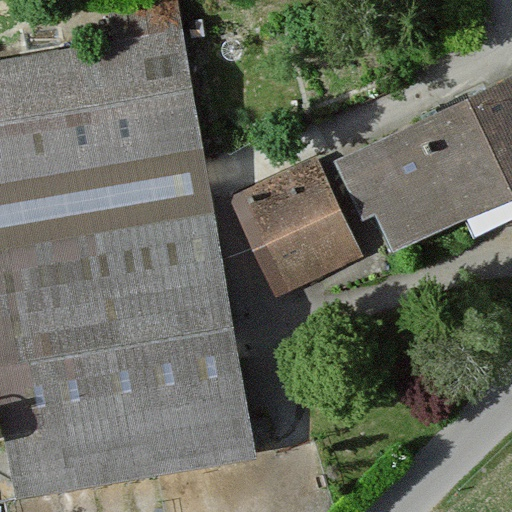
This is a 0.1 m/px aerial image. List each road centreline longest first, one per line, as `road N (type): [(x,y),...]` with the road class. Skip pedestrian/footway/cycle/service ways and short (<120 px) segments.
road 1 (unknown): [(511,48),(247,166)]
road 2 (unclassified): [(511,401),(399,511)]
